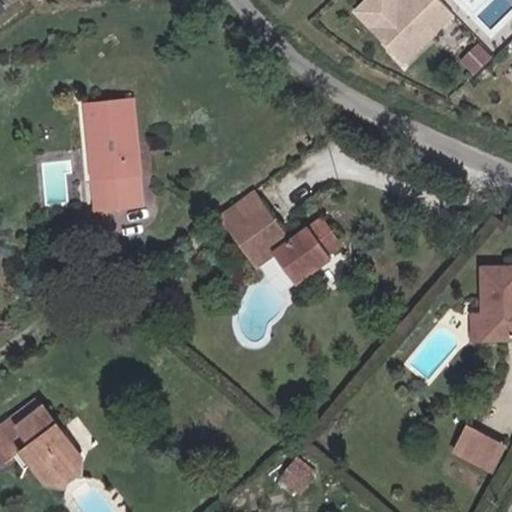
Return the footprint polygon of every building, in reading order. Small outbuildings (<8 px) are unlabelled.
[(396,0),(368,0),(355,13),(404,63),(452,16),(437,0),(407,0),(407,1),(408,4),(406,5),(402,6),(396,0)] [(113,177),(116,206),(146,204),(134,94),(91,98),(99,178),(113,177)] [(113,177),(99,178),(101,207),(116,206),(113,177)] [(262,190),(229,216),(235,225),(269,200),(262,190)] [(284,255),(306,285),(340,261),(335,255),(352,243),(333,216),(301,240),(269,199),(269,200),(235,225),(234,225),(266,268),(284,255)] [(511,332),(511,263),(483,265),(485,310),(486,333),(511,332)] [(475,333),(486,333),(485,310),(475,310),(475,333)] [(52,478),(88,454),(54,405),(28,422),(21,413),(0,427),(0,431),(18,457),(23,454),(31,448),(40,460),(52,478)] [(468,423),(456,454),(499,471),(511,439),(468,423)] [(31,448),(23,454),(32,464),(40,460),(31,448)] [(88,454),(52,478),(73,484),(89,472),(88,454)] [(281,479),(305,494),(320,468),(297,454),(281,479)]
